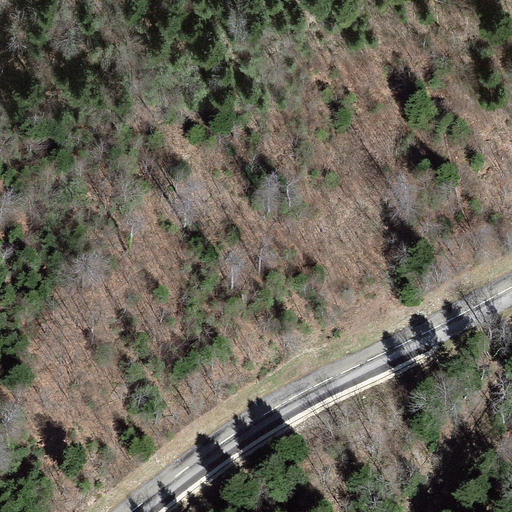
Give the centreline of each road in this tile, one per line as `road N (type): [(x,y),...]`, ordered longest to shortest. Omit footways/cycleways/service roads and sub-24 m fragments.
road 1 (secondary): [(131,511),(276,406),(511,286)]
road 2 (track): [(511,355),(423,511)]
